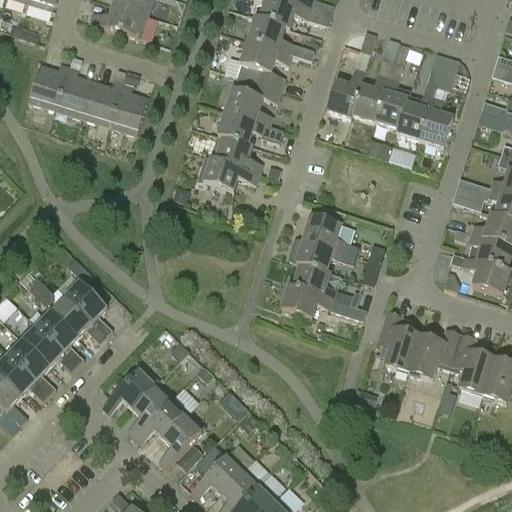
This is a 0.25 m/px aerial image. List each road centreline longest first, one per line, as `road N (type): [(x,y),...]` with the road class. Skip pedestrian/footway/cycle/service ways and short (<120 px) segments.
road 1 (residential): [(417,296),(487,63)]
road 2 (residential): [(282,211),(345,21)]
road 3 (residential): [(162,78),(59,45),(73,0)]
road 4 (residential): [(487,63),(345,21)]
